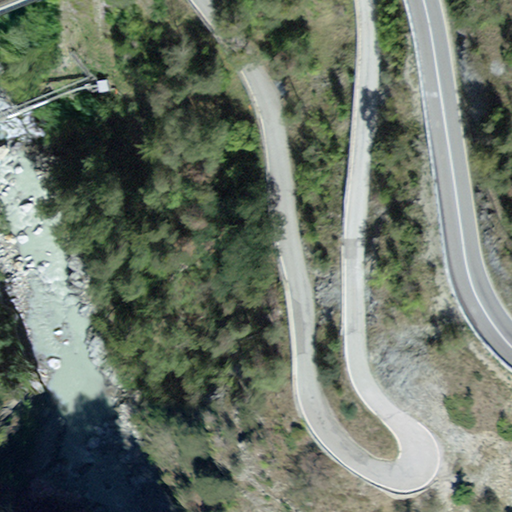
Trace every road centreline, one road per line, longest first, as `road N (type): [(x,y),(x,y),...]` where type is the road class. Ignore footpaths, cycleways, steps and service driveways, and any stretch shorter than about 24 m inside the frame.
road 1 (tertiary): [(209,0),(245,52),(269,108),(315,410),(353,457),(393,475),(409,471),(419,449),(369,389),(353,315),(370,0)]
road 2 (primary): [(424,0),(470,279),(511,345)]
